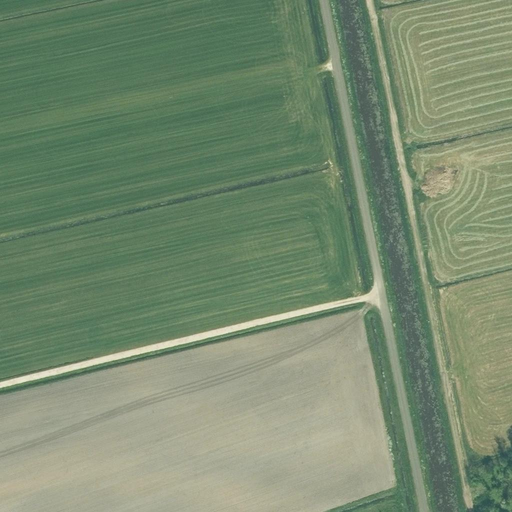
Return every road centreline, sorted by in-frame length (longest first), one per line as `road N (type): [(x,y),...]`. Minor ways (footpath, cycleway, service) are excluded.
road 1 (unclassified): [(424,511),(323,0)]
road 2 (track): [(468,511),(368,0)]
